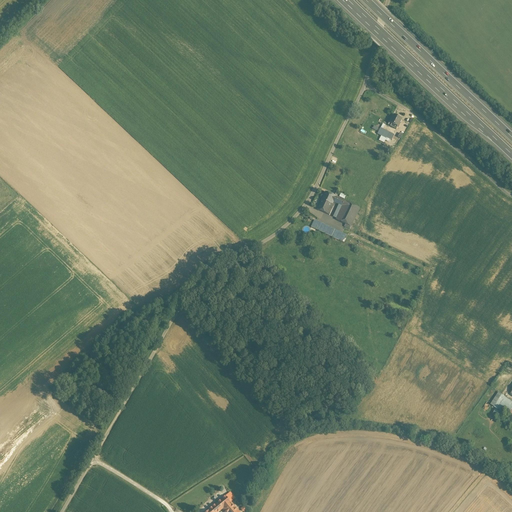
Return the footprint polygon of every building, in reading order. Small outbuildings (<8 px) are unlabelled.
[(402,120),(394,116),(390,123),(392,124),(391,127),(397,130),(398,127),(399,128),(401,123),(400,123),(402,120)] [(387,138),(389,133),(381,129),(380,131),(379,133),(378,135),(382,137),(380,141),(384,143),(386,141),(390,143),(391,140),(389,139),(387,138)] [(336,197),(326,192),(322,200),(333,205),(333,203),(336,197)] [(350,204),(336,197),(333,203),(335,204),(335,203),(342,206),(336,220),(341,222),(350,204)] [(333,205),(322,200),(317,210),(329,215),(334,206),(333,205)] [(350,204),(341,222),(345,224),(351,227),(360,208),(350,204)] [(328,227),(321,223),(318,228),(326,232),(328,227)] [(342,233),(328,227),(326,232),(325,234),(339,240),(342,233)] [(511,402),(498,393),(491,405),(499,410),(501,406),(506,410),(509,406),(509,407),(511,402)] [(225,497),(209,510),(210,511),(219,511),(223,509),(230,503),(225,497)] [(238,511),(230,503),(223,509),(225,511),(238,511)]
